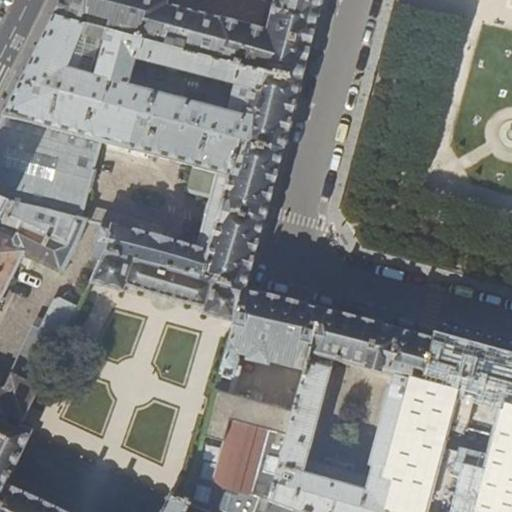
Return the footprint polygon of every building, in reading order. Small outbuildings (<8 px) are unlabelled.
[(61,0),(54,18),(142,40),(210,58),(220,18),(168,4),(169,0),(61,0)] [(279,76),(300,82),(322,0),(273,0),(265,30),(220,18),(210,58),(254,69),(279,76)] [(142,40),(54,18),(40,44),(20,83),(122,110),(129,86),(131,76),(132,76),(137,59),(142,40)] [(142,40),(137,59),(235,83),(228,111),(129,86),(122,110),(236,140),(254,69),(210,58),(142,40)] [(260,146),(282,152),(295,100),(300,82),(279,76),(254,69),(236,140),(260,146)] [(20,83),(3,118),(100,143),(193,166),(227,176),(200,277),(211,280),(224,283),(246,290),(282,152),(260,146),(236,140),(122,110),(20,83)] [(0,198),(9,202),(81,218),(100,143),(3,118),(0,122),(0,198)] [(99,230),(89,266),(90,268),(97,270),(106,252),(200,277),(227,176),(193,166),(187,188),(190,193),(208,199),(196,247),(190,245),(189,246),(111,224),(110,226),(101,223),(99,225),(99,230)] [(0,218),(9,202),(0,198),(0,218)] [(81,218),(9,202),(0,218),(0,420),(18,428),(19,426),(45,375),(53,357),(79,306),(60,297),(55,299),(41,328),(33,324),(3,389),(0,387),(0,300),(24,253),(61,272),(77,242),(82,226),(84,226),(86,222),(86,219),(81,218)] [(97,270),(90,282),(98,285),(123,291),(125,285),(205,306),(204,312),(226,318),(238,321),(240,312),(246,290),(224,283),(211,280),(200,277),(133,259),(106,252),(97,270)] [(238,321),(223,372),(233,375),(238,358),(235,350),(248,354),(247,358),(267,364),(268,359),(304,369),(308,353),(315,332),(321,311),(246,290),(240,312),(238,321)] [(372,464),(399,472),(429,362),(435,341),(321,311),(315,332),(308,353),(332,359),(391,376),(369,463),(372,464)] [(511,511),(511,361),(435,341),(429,362),(399,472),(388,511),(511,511)] [(388,511),(399,472),(372,464),(369,475),(305,458),(332,359),(308,353),(304,369),(292,411),(269,499),(263,511),(388,511)] [(208,511),(263,511),(269,499),(292,411),(217,391),(182,501),(191,504),(206,511),(208,511)] [(0,511),(65,511),(7,485),(36,434),(27,429),(19,426),(18,428),(0,420),(0,511)] [(208,511),(206,511),(205,511),(188,511),(191,504),(182,501),(174,498),(167,511),(208,511)]
